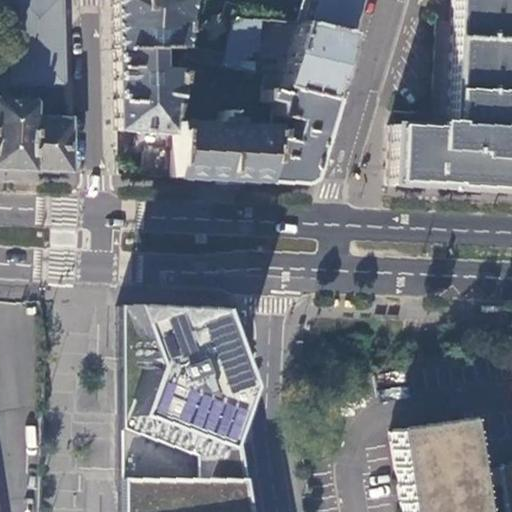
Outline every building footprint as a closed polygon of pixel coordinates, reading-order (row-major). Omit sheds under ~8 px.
[(0,0),(0,168),(64,171),(59,0),(9,0),(5,81),(17,82),(16,100),(0,99),(0,0)] [(108,0),(109,14),(110,51),(165,52),(180,52),(180,48),(185,0),(108,0)] [(304,0),(297,26),(342,36),(349,13),(352,0),(304,0)] [(511,132),(505,132),(510,0),(447,0),(442,127),(426,126),(426,129),(384,127),(381,188),(440,190),(440,192),(500,195),(500,192),(511,192),(511,132)] [(252,75),(254,22),(228,21),(219,56),(216,68),(216,69),(252,75)] [(342,36),(297,26),(293,25),(277,80),(274,86),(278,92),(279,92),(323,102),(336,59),(342,36)] [(219,56),(180,48),(180,52),(178,61),(216,68),(219,56)] [(168,136),(170,125),(177,72),(165,72),(165,52),(110,51),(111,79),(112,132),(139,134),(167,136),(168,136)] [(265,87),(259,86),(257,104),(269,107),(266,128),(258,185),(274,185),(290,185),(302,177),(315,131),(323,102),(279,92),(278,96),(263,93),(265,87)] [(213,182),(258,185),(266,128),(229,127),(229,122),(210,122),(210,127),(170,125),(168,136),(167,136),(165,180),(213,182)] [(139,141),(138,178),(165,180),(167,136),(139,134),(139,141)] [(420,212),(441,212),(441,203),(420,203),(420,212)] [(236,312),(115,306),(113,511),(241,511),(230,438),(231,423),(236,312)] [(503,308),(482,306),(481,315),(503,317),(503,308)] [(511,511),(511,466),(494,469),(499,511),(472,511),(459,422),(384,431),(396,511),(511,511)]
